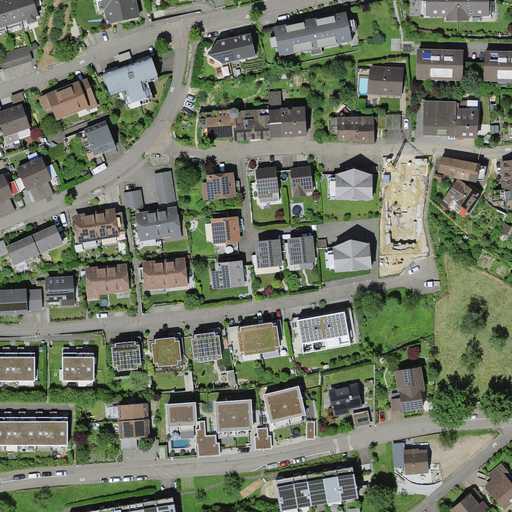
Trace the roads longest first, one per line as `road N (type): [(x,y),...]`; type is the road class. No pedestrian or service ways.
road 1 (unclassified): [(511,420),(420,426),(231,465),(0,484)]
road 2 (residential): [(399,280),(140,321),(0,330)]
road 3 (residential): [(511,150),(281,147),(208,155),(154,138)]
road 4 (residential): [(179,29),(0,91)]
road 5 (residential): [(0,227),(102,185),(154,138)]
road 6 (unknown): [(241,151),(245,229),(312,225)]
road 7 (residential): [(414,511),(511,434)]
